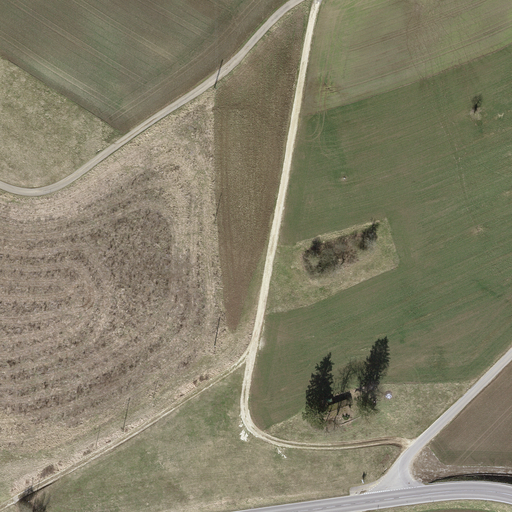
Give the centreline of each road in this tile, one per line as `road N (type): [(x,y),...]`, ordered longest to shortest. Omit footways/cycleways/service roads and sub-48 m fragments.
road 1 (track): [(321,0),(256,338),(245,359),(0,507)]
road 2 (residential): [(0,189),(59,188),(289,0)]
road 3 (track): [(417,447),(399,439),(300,446),(259,433),(244,405),(256,338)]
road 4 (unclassified): [(511,354),(417,447),(384,499)]
road 5 (primary): [(511,494),(458,490),(384,499)]
